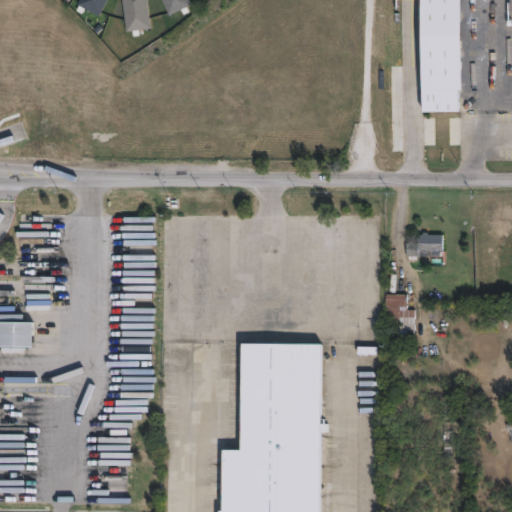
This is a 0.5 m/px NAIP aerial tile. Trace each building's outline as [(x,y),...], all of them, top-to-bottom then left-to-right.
[(105,0),(97,16),(84,9),(83,13),(81,12),(80,14),(75,11),(77,5),(75,4),(77,0),(105,0)] [(145,0),(148,29),(137,30),(137,35),(132,36),(131,30),(125,31),(121,0),(145,0)] [(188,0),(190,4),(185,6),(187,12),(182,14),(180,9),(167,15),(160,0),(188,0)] [(427,110),(422,110),(420,0),(459,0),(461,88),(458,88),(458,109),(458,110),(427,110)] [(426,232),(426,235),(441,234),(441,252),(427,252),(427,257),(405,257),(404,243),(416,243),(416,235),(421,235),(421,233),(426,232)] [(406,295),(406,310),(414,310),(414,331),(399,331),(399,320),(385,320),(385,295),(406,295)] [(0,347),(28,348),(28,323),(0,323),(0,347)] [(321,343),(320,418),(324,418),(324,423),(320,423),(319,511),(217,511),(218,510),(222,510),(222,450),(240,450),(241,343),(321,343)]
